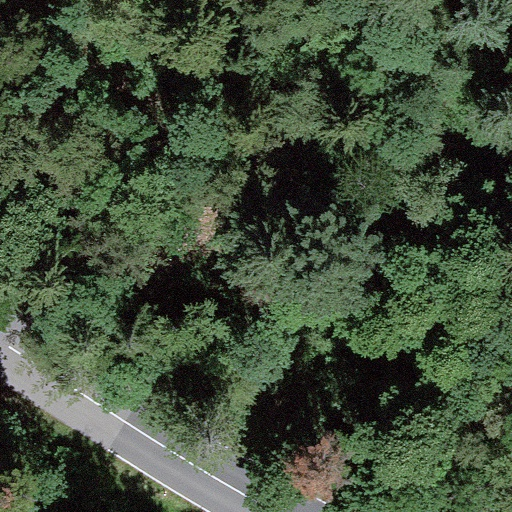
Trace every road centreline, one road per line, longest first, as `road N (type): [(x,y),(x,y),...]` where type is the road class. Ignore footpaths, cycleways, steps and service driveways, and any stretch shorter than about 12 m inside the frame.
road 1 (track): [(511,111),(367,253),(203,469)]
road 2 (tertiary): [(276,511),(0,340)]
